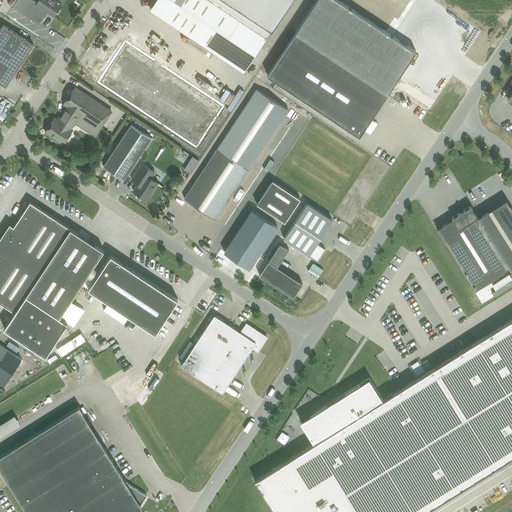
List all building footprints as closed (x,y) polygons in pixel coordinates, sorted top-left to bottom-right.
[(33,0),(16,0),(12,7),(38,24),(46,12),(53,17),(61,4),(54,0),(38,0),(37,2),(33,0)] [(96,0),(90,0),(78,20),(83,23),(97,0),(96,0)] [(155,0),(150,9),(244,71),(291,0),(155,0)] [(339,0),(316,0),(267,75),(359,136),(416,51),(339,0)] [(51,23),(49,28),(57,32),(60,27),(51,23)] [(0,82),(5,86),(33,44),(3,25),(0,28),(0,82)] [(197,149),(232,95),(132,29),(96,82),(197,149)] [(270,39),(265,49),(270,51),(275,42),(270,39)] [(100,128),(111,111),(74,87),(63,104),(66,106),(57,120),(54,118),(44,132),(63,144),(72,130),(70,128),(80,115),(100,128)] [(256,89),(183,198),(215,219),(288,110),(256,89)] [(103,166),(123,180),(151,138),(131,124),(103,166)] [(138,183),(133,191),(146,199),(157,183),(150,178),(154,172),(141,164),(131,179),(138,183)] [(257,202),(256,203),(284,222),(300,199),(272,180),(271,181),(272,181),(257,203),(257,202)] [(475,290),(509,269),(511,266),(511,209),(506,200),(477,217),(470,206),(463,211),(460,210),(459,213),(451,218),(452,219),(437,229),(475,290)] [(3,328),(45,356),(67,323),(59,317),(87,275),(94,279),(99,271),(92,267),(103,250),(30,201),(0,245),(0,302),(14,312),(3,328)] [(307,203),(283,238),(317,261),(325,249),(316,243),(332,220),(307,203)] [(251,210),(224,251),(249,268),(277,227),(251,210)] [(293,297),(302,283),(276,266),(288,249),(280,243),(259,275),(293,297)] [(155,333),(178,299),(110,254),(99,271),(94,279),(88,289),(155,333)] [(214,315),(180,365),(222,393),(252,347),(257,351),(266,337),(246,324),(241,332),(214,315)] [(313,443),(254,480),(274,511),(422,511),(511,456),(511,318),(382,400),(369,378),(300,421),(313,443)] [(21,359),(0,344),(0,383),(3,386),(21,359)] [(79,407),(0,455),(0,470),(26,511),(135,511),(146,495),(126,482),(79,407)] [(15,415),(0,422),(0,434),(20,425),(15,415)]
